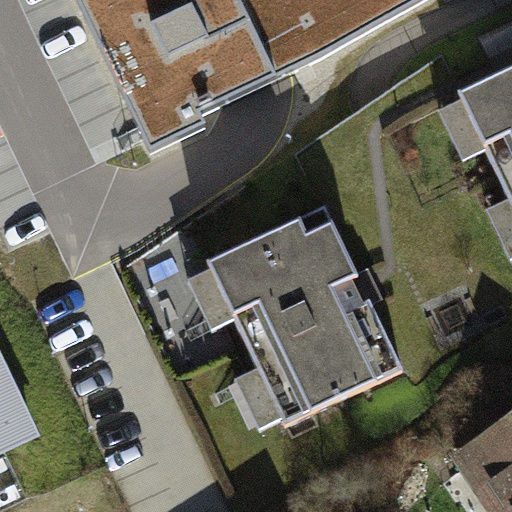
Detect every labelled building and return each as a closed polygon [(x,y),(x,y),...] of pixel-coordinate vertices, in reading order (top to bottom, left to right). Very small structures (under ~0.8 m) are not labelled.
[(84,0),(151,138),(205,111),(202,103),(322,48),(406,0),(84,0)] [(511,70),(462,94),(511,201),(511,70)] [(326,210),(207,265),(284,429),(402,375),(326,210)] [(0,453),(40,435),(0,349),(0,453)] [(511,511),(511,434),(474,460),(509,511),(511,511)]
